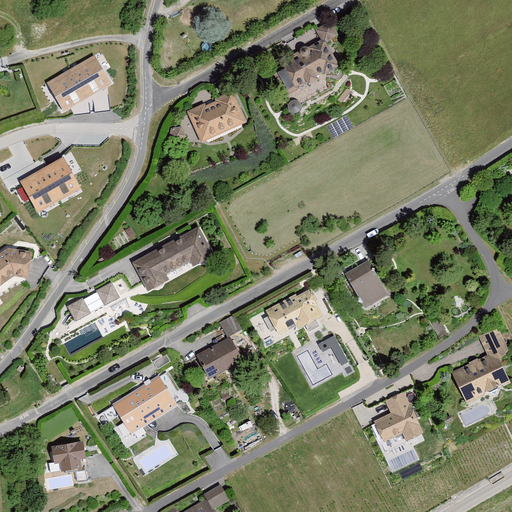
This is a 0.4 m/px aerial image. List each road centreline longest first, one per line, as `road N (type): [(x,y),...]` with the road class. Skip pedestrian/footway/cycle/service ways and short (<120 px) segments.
road 1 (unclassified): [(151,511),(424,359),(506,295),(445,190)]
road 2 (residential): [(445,190),(0,429)]
road 3 (unclassified): [(143,129),(137,165),(105,228),(0,372)]
road 4 (residential): [(146,100),(191,84),(341,0)]
road 5 (residential): [(0,143),(60,126),(143,129)]
